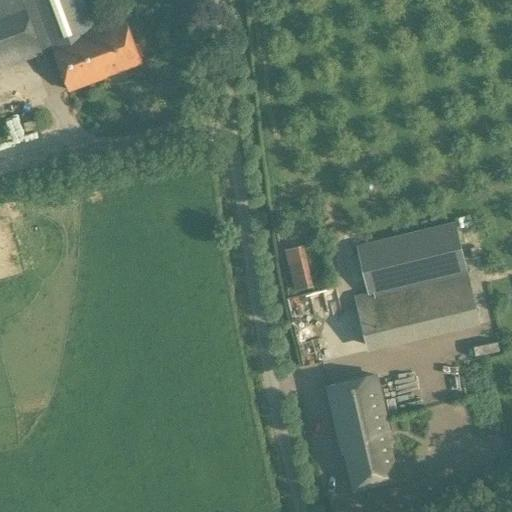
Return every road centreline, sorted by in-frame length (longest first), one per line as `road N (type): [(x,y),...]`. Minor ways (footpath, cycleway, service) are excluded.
road 1 (unclassified): [(294,511),(243,331),(218,130)]
road 2 (unknown): [(218,130),(96,147),(79,142),(57,112)]
